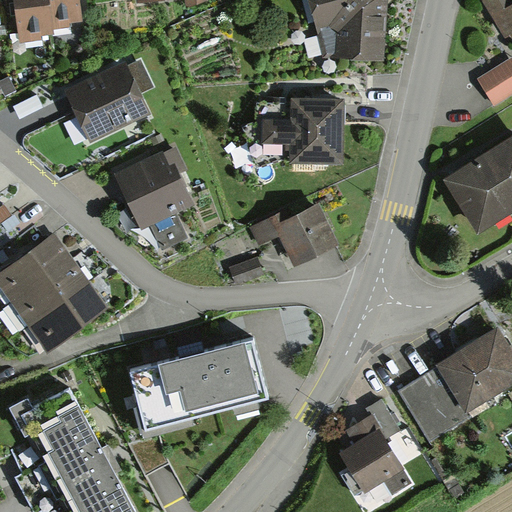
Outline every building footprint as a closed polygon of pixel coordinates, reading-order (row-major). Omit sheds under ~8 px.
[(49,32),(44,0),(13,0),(19,36),(49,32)] [(79,20),(75,0),(44,0),(48,24),(79,20)] [(310,0),(321,52),(377,55),(379,0),(310,0)] [(511,36),(511,0),(482,0),(501,30),(506,27),(511,36)] [(124,62),(64,88),(84,134),(144,109),(124,62)] [(511,85),(511,72),(506,62),(478,76),(489,98),(511,85)] [(293,158),(337,159),(338,101),(294,100),(293,121),(261,120),(261,141),(293,142),(293,158)] [(511,138),(446,178),(475,227),(511,204),(511,138)] [(159,154),(116,175),(141,226),(147,223),(158,246),(182,235),(171,212),(184,206),(159,154)] [(292,262),(331,243),(315,208),(275,227),(292,262)] [(48,234),(0,269),(0,291),(43,350),(102,307),(48,234)] [(251,258),(225,265),(229,281),(255,274),(251,258)] [(252,330),(130,360),(146,427),(269,396),(252,330)] [(511,381),(511,357),(495,330),(397,389),(425,434),(511,381)] [(136,511),(72,388),(34,407),(29,396),(9,406),(26,438),(8,447),(21,472),(14,475),(33,511),(37,511),(43,509),(44,511),(136,511)] [(391,490),(406,482),(381,439),(395,430),(379,402),(365,411),(368,417),(346,430),(355,444),(342,452),(363,488),(383,476),(391,490)]
